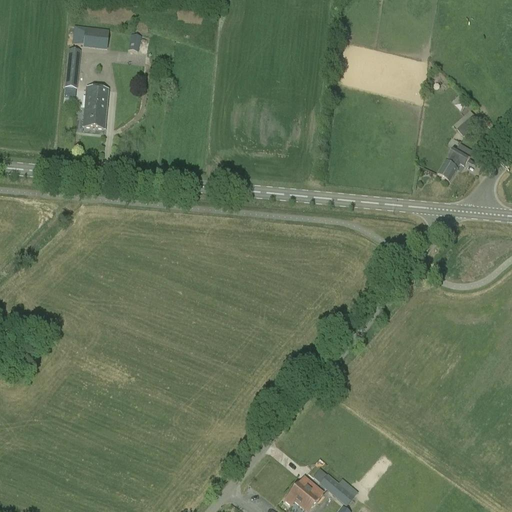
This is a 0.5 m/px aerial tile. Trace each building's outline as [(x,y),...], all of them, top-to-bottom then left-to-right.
[(83,48),(85,30),(74,28),(72,47),(83,48)] [(131,36),(128,52),(138,55),(141,39),(131,36)] [(77,91),(79,67),(67,65),(64,89),(77,91)] [(104,132),(108,92),(86,90),(83,130),(104,132)] [(470,114),(454,128),(457,132),(464,140),(480,125),(474,117),(473,118),(470,114)] [(448,159),(449,159),(446,164),(438,178),(450,185),(460,166),(464,169),(470,159),(473,154),(460,146),(456,152),(453,150),(452,152),(449,151),(446,156),(448,158),(448,159)] [(303,479),(293,491),(313,508),(322,495),(303,479)] [(351,502),(325,480),(319,487),(346,509),(351,502)] [(294,504),(303,511),(309,511),(313,508),(293,491),(283,503),(290,509),(294,504)]
